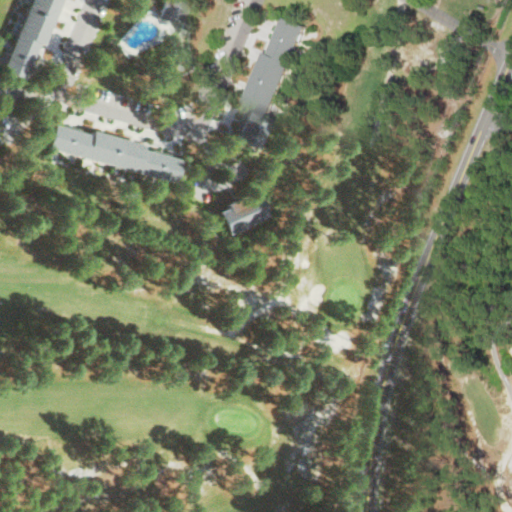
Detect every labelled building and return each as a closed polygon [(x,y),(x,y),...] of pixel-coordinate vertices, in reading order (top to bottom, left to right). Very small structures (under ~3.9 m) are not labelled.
[(29,0),(4,72),(25,79),(37,43),(44,46),(59,0),(29,0)] [(180,23),(187,1),(183,0),(163,0),(158,16),(180,23)] [(267,51),(235,139),(261,149),(306,24),(285,17),(272,53),(267,51)] [(47,149),(176,181),(182,158),(144,149),(145,144),(92,131),(91,134),(53,124),(47,149)] [(218,211),(228,233),(268,215),(257,192),(227,206),(227,207),(218,211)]
